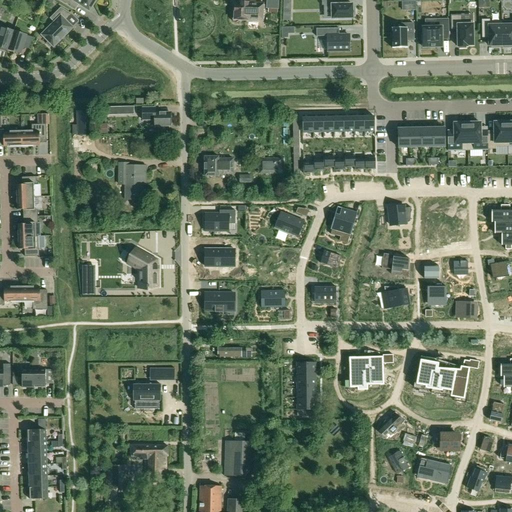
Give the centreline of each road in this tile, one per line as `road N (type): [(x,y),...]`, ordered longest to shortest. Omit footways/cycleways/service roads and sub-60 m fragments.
road 1 (residential): [(186,511),(186,68)]
road 2 (residential): [(471,192),(327,202),(299,271),(301,325)]
road 3 (residential): [(488,326),(486,379),(450,511)]
road 4 (residential): [(186,68),(210,75),(372,71)]
road 5 (residential): [(488,326),(301,325)]
road 6 (residential): [(511,103),(373,104),(372,71)]
road 7 (tertiary): [(0,78),(50,76),(125,17)]
road 8 (residential): [(372,71),(511,68)]
road 9 (residential): [(471,192),(488,326)]
